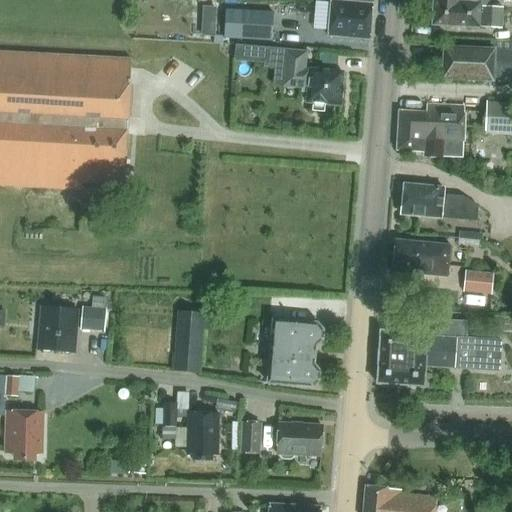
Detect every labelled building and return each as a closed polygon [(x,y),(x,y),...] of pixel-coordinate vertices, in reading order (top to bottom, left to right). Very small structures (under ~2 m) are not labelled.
[(511,2),(511,0),(433,0),(432,23),(502,27),(503,10),(486,9),(486,1),(511,2)] [(369,40),(372,7),(330,3),(327,36),(369,40)] [(202,21),(216,22),(217,8),(203,7),(202,21)] [(226,11),(224,41),(271,43),(273,14),(226,11)] [(511,77),(511,50),(444,48),(442,80),(493,82),(493,77),(511,77)] [(249,65),(250,50),(241,49),(240,64),(249,65)] [(124,185),(130,58),(0,51),(0,186),(82,191),(82,183),(124,185)] [(341,105),(343,74),(305,72),(306,53),(285,52),(283,87),(309,89),(308,103),(313,103),(312,112),(324,113),(324,104),(341,105)] [(511,136),(511,103),(486,102),(485,135),(511,136)] [(461,160),(465,108),(427,106),(427,112),(401,111),(398,151),(424,153),(424,158),(441,159),(441,158),(461,160)] [(442,195),(443,189),(404,185),(400,214),(477,222),(478,207),(463,198),(442,195)] [(483,243),(484,235),(459,232),(459,240),(483,243)] [(395,244),(394,268),(413,269),(413,274),(445,276),(447,247),(395,244)] [(493,275),(465,273),(464,293),(491,295),(493,275)] [(93,299),(93,310),(107,311),(108,300),(93,299)] [(73,354),(77,311),(43,308),(39,351),(73,354)] [(82,309),(81,332),(105,333),(107,311),(93,310),(82,309)] [(177,313),(173,371),(200,373),(204,330),(212,330),(213,316),(177,313)] [(381,333),(377,384),(422,387),(424,367),(499,373),(501,343),(467,341),(468,322),(427,320),(426,336),(381,333)] [(322,340),(323,331),(317,325),(272,322),(267,384),(313,387),(319,382),(319,374),(313,366),(314,347),(322,340)] [(5,397),(18,398),(18,392),(33,393),(34,378),(0,376),(0,412),(4,413),(5,397)] [(176,427),(176,403),(164,403),(164,409),(164,425),(164,427),(176,427)] [(156,409),(155,425),(164,425),(164,409),(156,409)] [(40,453),(42,414),(8,413),(7,453),(15,453),(14,460),(34,461),(35,453),(40,453)] [(193,455),(193,461),(212,462),(212,456),(218,456),(220,414),(189,413),(187,455),(193,455)] [(243,454),(259,454),(260,424),(244,424),(243,454)] [(321,457),(323,428),(279,425),(277,454),(280,455),(280,457),(283,460),(291,460),(294,457),(294,455),(321,457)] [(163,427),(163,440),(176,441),(177,428),(176,427),(164,427),(163,427)] [(434,511),(436,499),(400,496),(400,492),(389,491),(389,490),(365,488),(362,511),(434,511)]
